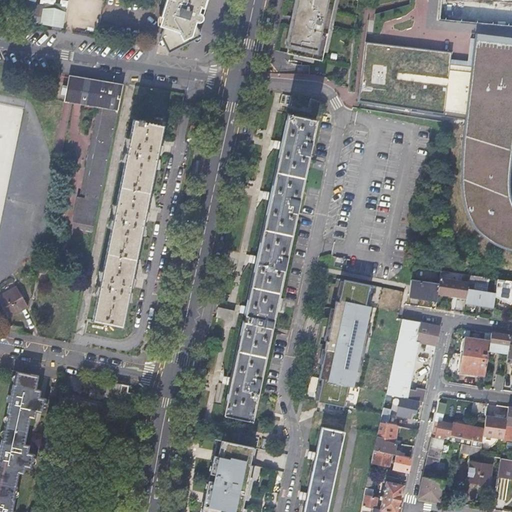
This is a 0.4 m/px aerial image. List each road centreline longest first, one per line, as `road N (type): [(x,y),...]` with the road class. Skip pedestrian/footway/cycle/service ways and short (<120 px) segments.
road 1 (tertiary): [(172,381),(236,80)]
road 2 (residential): [(236,80),(0,44)]
road 3 (residential): [(0,344),(172,381)]
road 4 (tertiary): [(148,511),(172,381)]
